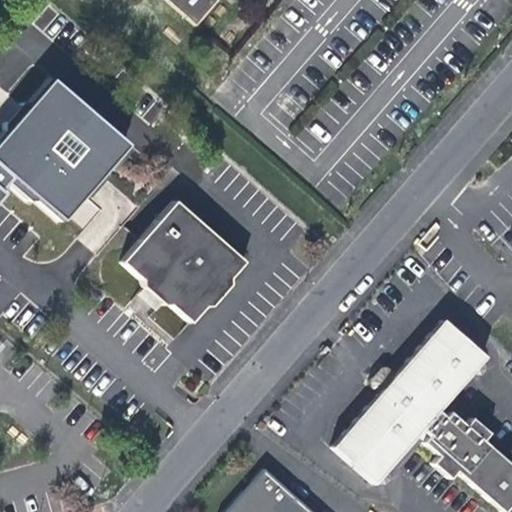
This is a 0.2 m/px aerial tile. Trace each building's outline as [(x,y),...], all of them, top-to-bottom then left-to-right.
[(211,0),(158,0),(189,27),(211,0)] [(80,198),(87,198),(106,175),(104,168),(125,143),(97,120),(98,111),(77,93),(69,96),(46,77),(25,102),(19,101),(0,123),(0,129),(1,131),(0,131),(0,172),(4,175),(3,184),(23,202),(33,199),(60,222),(80,198)] [(231,274),(241,262),(171,202),(120,261),(139,278),(139,287),(160,305),(169,303),(190,321),(204,306),(211,304),(230,281),(231,274)] [(485,363),(480,356),(481,355),(437,318),(391,371),(386,366),(378,365),(372,371),(366,379),(370,387),(374,390),(328,444),(370,481),(373,479),(376,481),(381,482),(387,474),(386,470),(383,467),(418,427),(426,433),(420,440),(436,453),(429,460),(447,476),(453,469),(502,511),(511,497),(511,465),(480,437),(486,431),(468,416),(464,421),(448,408),(440,417),(432,410),(469,368),(476,374),(485,363)] [(310,511),(259,467),(221,511),(310,511)]
